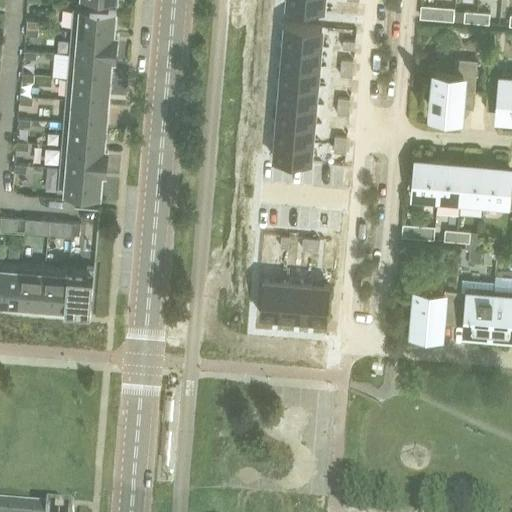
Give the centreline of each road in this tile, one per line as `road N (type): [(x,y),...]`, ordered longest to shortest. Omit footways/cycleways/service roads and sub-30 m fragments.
road 1 (tertiary): [(128,511),(172,0)]
road 2 (residential): [(380,350),(348,346),(365,136)]
road 3 (residential): [(400,139),(380,350)]
road 4 (residential): [(413,0),(400,139)]
road 5 (residential): [(365,136),(376,0)]
road 6 (residential): [(511,361),(380,350)]
